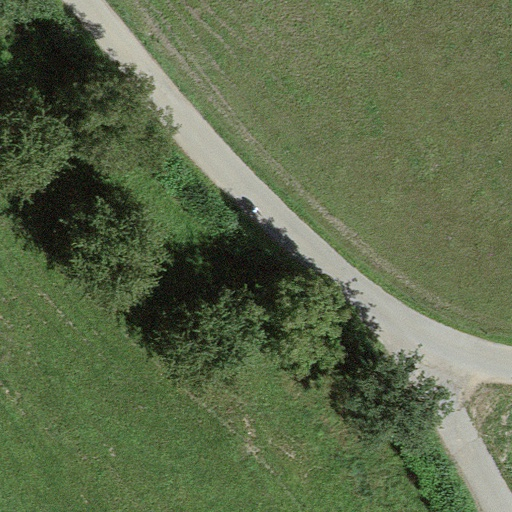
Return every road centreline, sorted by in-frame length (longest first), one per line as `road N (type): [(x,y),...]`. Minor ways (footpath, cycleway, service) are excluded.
road 1 (track): [(75,0),(136,72),(330,251)]
road 2 (track): [(498,511),(330,251)]
road 3 (track): [(330,251),(511,350)]
